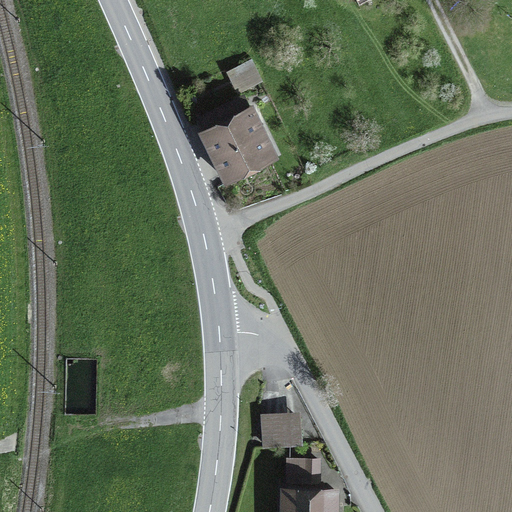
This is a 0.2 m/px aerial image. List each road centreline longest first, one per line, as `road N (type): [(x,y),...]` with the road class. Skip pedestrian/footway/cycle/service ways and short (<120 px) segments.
road 1 (secondary): [(222,334),(195,195),(114,0)]
road 2 (track): [(206,237),(511,112)]
road 3 (unclassified): [(222,334),(268,341),(296,363),(375,511)]
road 4 (secondary): [(213,511),(224,414),(222,334)]
road 5 (track): [(434,0),(492,114)]
